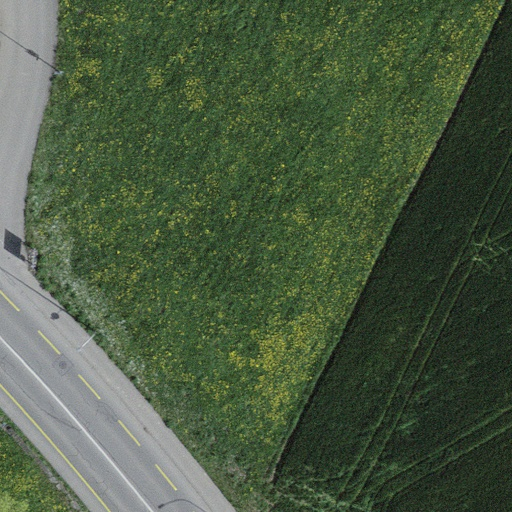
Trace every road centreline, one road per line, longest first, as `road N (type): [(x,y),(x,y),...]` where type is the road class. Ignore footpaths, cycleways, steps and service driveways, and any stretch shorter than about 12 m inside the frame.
road 1 (primary): [(0,336),(154,511)]
road 2 (residential): [(0,139),(25,63),(27,0)]
